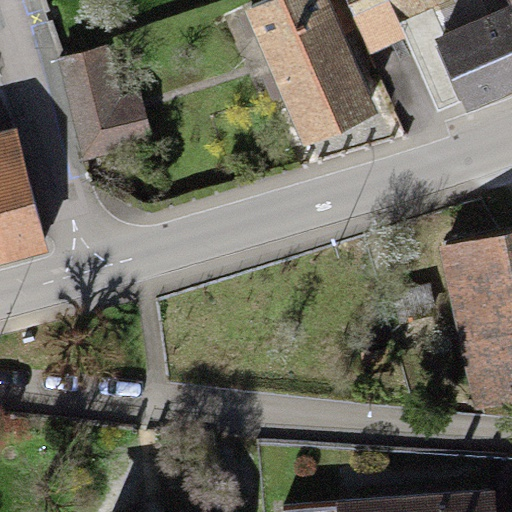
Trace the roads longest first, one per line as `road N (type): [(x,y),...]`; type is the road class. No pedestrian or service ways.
road 1 (residential): [(511,435),(0,380)]
road 2 (tertiary): [(86,269),(511,141)]
road 3 (residential): [(6,0),(86,269)]
